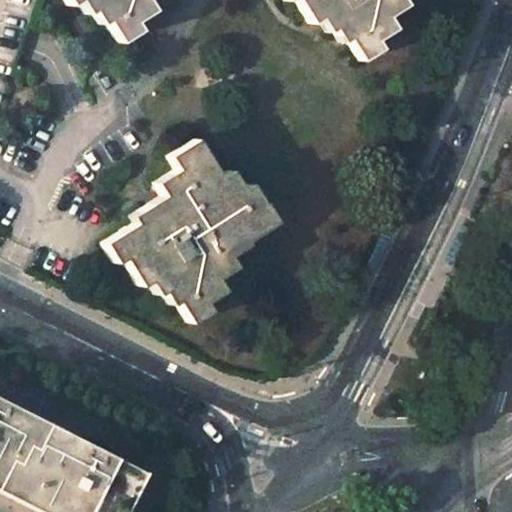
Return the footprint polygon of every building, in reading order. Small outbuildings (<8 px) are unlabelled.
[(59,0),(60,1),(62,0),(84,0),(89,6),(107,37),(125,26),(120,18),(133,8),(128,0),(59,0)] [(84,0),(66,0),(70,7),(75,15),(89,6),(84,0)] [(293,0),(303,16),(309,12),(323,3),(332,21),(351,53),(369,41),(363,31),(382,20),(375,7),(370,0),(293,0)] [(323,3),(309,12),(314,20),(319,28),(332,21),(323,3)] [(123,223),(95,241),(105,260),(114,255),(130,282),(137,277),(148,271),(157,284),(177,316),(196,305),(192,296),(210,285),(203,272),(195,261),(212,250),(206,239),(227,226),(233,236),(265,215),(252,194),(244,201),(233,182),(227,185),(217,193),(206,173),(181,135),(164,146),(152,154),(160,166),(164,172),(144,184),(155,203),(162,214),(145,226),(138,214),(123,223)] [(140,180),(144,184),(164,172),(160,166),(140,180)] [(217,168),(206,173),(217,193),(227,185),(217,168)] [(242,177),(233,182),(244,201),(252,194),(242,177)] [(155,203),(138,214),(145,226),(162,214),(155,203)] [(120,219),(123,223),(138,214),(135,209),(120,219)] [(467,228),(460,225),(442,262),(449,266),(467,228)] [(227,226),(206,239),(212,250),(214,253),(234,240),(233,236),(227,226)] [(391,233),(384,230),(365,267),(373,271),(391,233)] [(212,250),(195,261),(203,272),(219,261),(214,253),(212,250)] [(148,271),(137,277),(142,286),(146,292),(157,284),(148,271)] [(37,430),(0,411),(0,486),(51,511),(117,511),(134,478),(37,430)]
